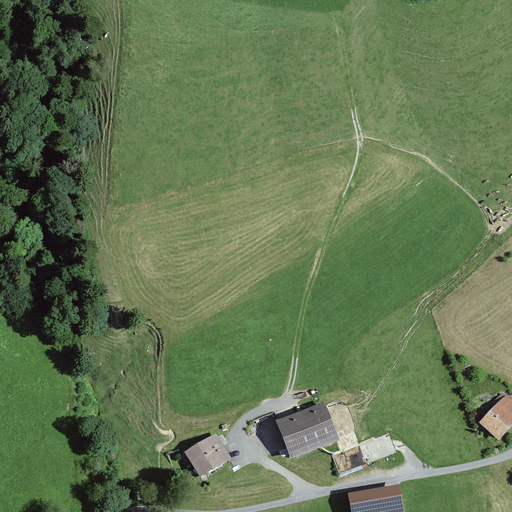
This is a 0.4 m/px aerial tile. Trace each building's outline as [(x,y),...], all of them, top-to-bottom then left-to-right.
[(511,400),(508,397),(480,426),(499,444),(511,430),(511,400)] [(324,407),(276,422),(289,461),(337,445),(324,407)] [(218,437),(184,456),(198,481),(232,461),(218,437)] [(335,453),(343,474),(370,464),(362,443),(335,453)] [(403,511),(399,486),(351,495),(353,511),(403,511)]
